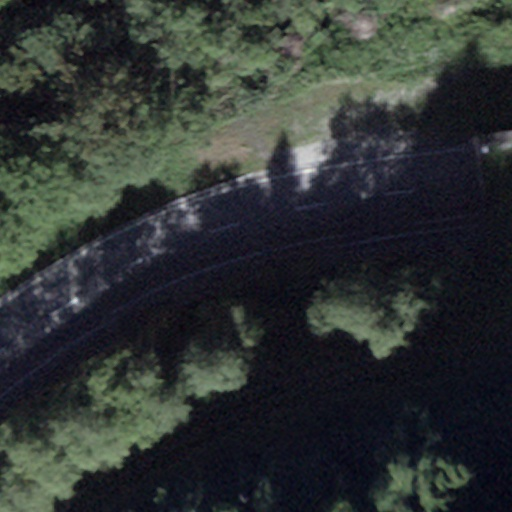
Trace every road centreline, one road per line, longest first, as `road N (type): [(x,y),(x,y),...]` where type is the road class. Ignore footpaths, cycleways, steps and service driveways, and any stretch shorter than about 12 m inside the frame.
road 1 (primary): [(0,354),(116,276),(184,249),(348,212),(511,189)]
road 2 (track): [(103,511),(183,425),(288,379),(424,358),(511,362)]
